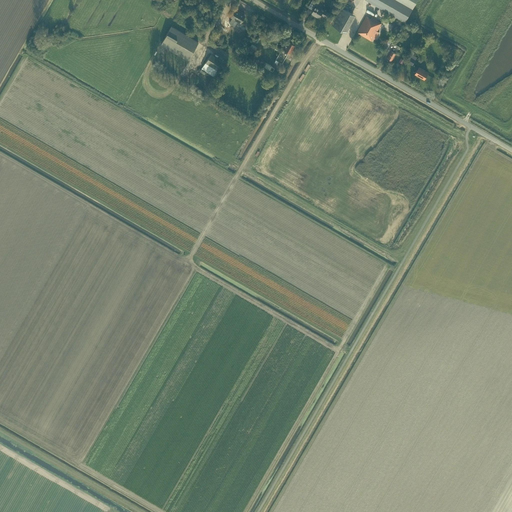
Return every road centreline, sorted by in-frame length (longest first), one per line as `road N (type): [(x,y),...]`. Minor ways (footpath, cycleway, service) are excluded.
road 1 (unclassified): [(511,150),(252,0)]
road 2 (track): [(188,260),(317,37)]
road 3 (track): [(472,108),(449,92),(471,53),(430,24),(439,0)]
